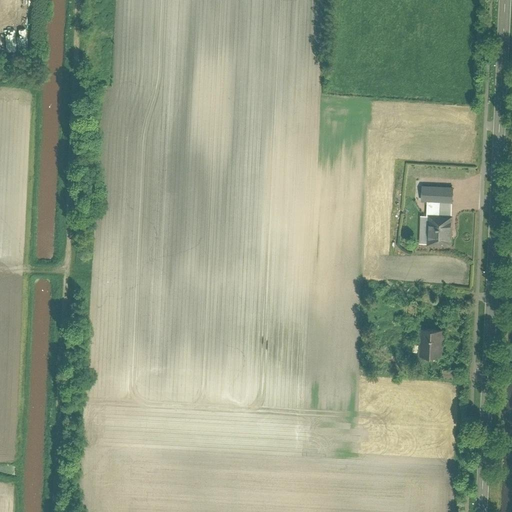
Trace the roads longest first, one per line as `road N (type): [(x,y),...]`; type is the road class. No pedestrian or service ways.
road 1 (track): [(45,511),(69,0)]
road 2 (tertiary): [(480,511),(503,0)]
